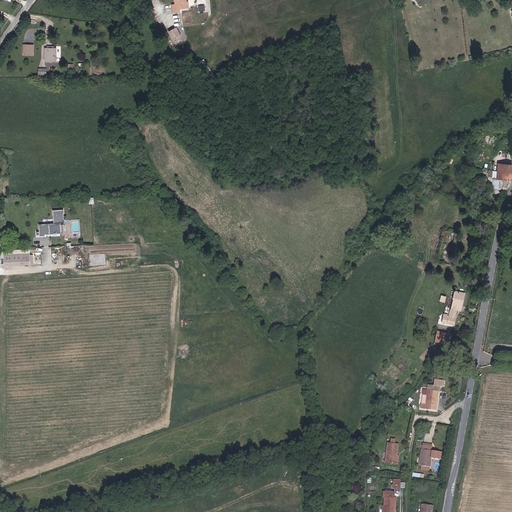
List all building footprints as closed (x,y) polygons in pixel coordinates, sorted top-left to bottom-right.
[(186,3),(185,0),(175,0),(176,7),(173,8),(173,12),(180,12),(180,10),(188,9),(188,3),(186,3)] [(184,35),(179,27),(172,31),(178,39),(184,35)] [(22,44),(22,54),(32,55),(32,45),(22,44)] [(44,48),(43,61),(54,62),(55,48),(44,48)] [(504,172),(511,172),(511,165),(502,165),(501,172),(496,171),(495,179),(500,180),(501,175),(504,175),(504,172)] [(501,175),(500,180),(500,187),(501,187),(501,190),(501,192),(502,193),(508,181),(510,181),(510,176),(511,172),(504,172),(504,175),(501,175)] [(492,179),(491,189),(501,190),(501,187),(500,187),(500,180),(495,179),(492,179)] [(65,225),(64,211),(54,212),(54,225),(39,226),(40,233),(37,233),(37,236),(40,236),(40,238),(45,237),(45,236),(55,236),(55,237),(57,236),(57,235),(62,235),(61,225),(65,225)] [(30,254),(4,255),(4,266),(31,265),(30,254)] [(459,310),(464,293),(454,291),(453,296),(454,297),(451,307),(456,308),(456,309),(459,310)] [(438,293),(437,299),(444,301),(445,297),(443,297),(444,294),(440,293),(440,294),(438,293)] [(443,316),(441,323),(453,326),(455,318),(443,316)] [(436,331),(434,339),(447,343),(449,335),(436,331)] [(434,411),(437,391),(426,390),(425,396),(424,405),(420,404),(419,409),(434,411)] [(398,455),(399,443),(396,443),(396,439),(392,438),(391,442),(388,442),(386,462),(396,463),(397,455),(398,455)] [(430,451),(417,450),(415,466),(428,467),(429,459),(439,459),(440,452),(430,451)] [(394,511),(395,509),(397,509),(398,498),(397,498),(397,492),(385,490),(384,497),(386,497),(385,505),(384,505),(383,511),(394,511)] [(420,511),(430,511),(432,505),(421,503),(420,511)]
